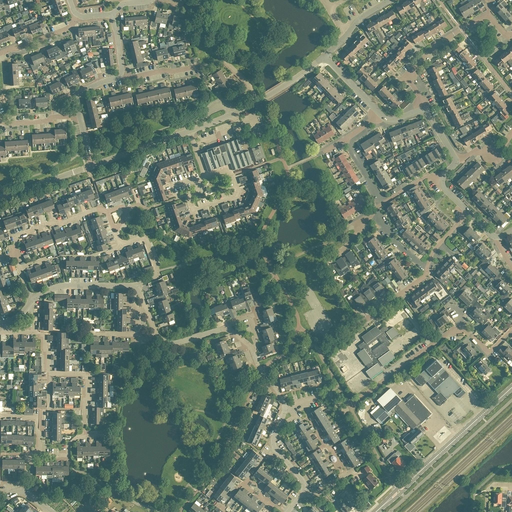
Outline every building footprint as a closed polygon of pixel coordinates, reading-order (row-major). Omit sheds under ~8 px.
[(8,6),(14,4),(12,0),(5,0),(7,2),(4,3),(7,9),(9,8),(8,6)] [(413,8),(416,6),(412,0),(411,0),(410,0),(409,0),(407,2),(413,13),(415,11),(414,9),(413,9),(413,8)] [(474,12),(479,9),(473,0),(470,0),(472,2),(469,3),(474,12)] [(473,0),(479,9),(484,6),(481,0),(473,0)] [(498,13),(504,8),(507,6),(503,2),(504,1),(502,0),(500,0),(498,2),(500,5),(494,9),(498,13)] [(413,13),(407,2),(403,4),(404,4),(402,6),(406,12),(409,10),(410,11),(409,11),(411,14),(413,13)] [(474,12),(469,3),(466,5),(464,2),(462,3),(469,15),(474,12)] [(60,3),(52,6),(53,9),(48,11),(49,13),(62,8),(60,3)] [(465,18),(469,15),(462,3),(460,4),(462,7),(459,9),(458,7),(455,9),(458,13),(461,12),(465,18)] [(402,14),(406,12),(402,6),(400,7),(400,6),(396,8),(403,19),(405,18),(403,15),(403,16),(402,14)] [(64,13),(62,8),(49,13),(50,15),(53,14),(54,17),(64,13)] [(498,13),(502,18),(508,12),(504,8),(498,13)] [(511,10),(508,12),(502,18),(506,22),(511,16),(511,10)] [(389,13),(387,14),(391,21),(395,19),(395,20),(396,23),(399,22),(392,11),(389,13)] [(156,23),(160,24),(162,15),(156,14),(155,19),(152,19),(151,27),(156,28),(156,23)] [(387,23),(391,21),(387,14),(385,16),(385,15),(382,17),(388,28),(390,27),(389,24),(388,24),(387,23)] [(168,29),(169,22),(166,21),(167,16),(162,15),(160,24),(163,24),(163,26),(165,27),(164,29),(167,30),(168,29)] [(441,21),(438,23),(442,29),(444,28),(444,29),(447,27),(441,16),(438,17),(441,21)] [(44,28),(42,23),(39,17),(35,19),(35,20),(32,22),(37,33),(42,31),(41,29),(44,28)] [(177,27),(178,24),(182,25),(183,19),(179,18),(173,17),(172,23),(169,22),(168,29),(173,30),(174,26),(177,27)] [(386,29),(388,28),(382,17),(378,19),(377,21),(381,27),(382,28),(385,27),(386,29)] [(124,21),(121,22),(121,28),(125,27),(125,28),(128,27),(128,31),(131,31),(130,18),(124,19),(124,21)] [(27,31),(26,30),(25,26),(24,24),(22,20),(18,22),(19,23),(15,25),(16,28),(20,36),(25,34),(24,33),(27,31)] [(375,21),(371,23),(378,34),(380,33),(378,30),(377,29),(381,27),(377,21),(375,22),(375,21)] [(430,22),(437,33),(440,31),(442,29),(438,23),(435,25),(432,21),(430,22)] [(25,26),(26,30),(29,29),(32,35),(37,33),(32,22),(28,23),(28,22),(24,24),(25,26)] [(431,27),(427,29),(432,36),(434,34),(434,35),(437,33),(430,22),(428,23),(431,27)] [(378,39),(380,38),(371,23),(368,25),(368,26),(366,27),(369,30),(365,32),(369,38),(373,37),(370,33),(374,31),(375,32),(374,33),(378,39)] [(20,36),(16,28),(13,29),(11,25),(7,27),(9,33),(12,32),(15,38),(20,36)] [(3,29),(0,30),(0,32),(4,42),(9,40),(6,34),(9,33),(7,27),(2,28),(3,29)] [(99,27),(94,28),(95,40),(104,39),(103,32),(100,33),(99,27)] [(423,40),(426,38),(420,29),(419,27),(417,29),(420,32),(417,34),(421,41),(422,40),(423,40)] [(426,38),(427,39),(430,37),(432,36),(427,29),(424,31),(422,27),(420,29),(426,38)] [(78,30),(78,36),(75,36),(75,39),(77,42),(78,42),(79,43),(81,42),(82,42),(84,41),(83,29),(78,30)] [(416,44),(419,42),(421,41),(417,34),(413,36),(412,35),(413,35),(411,32),(407,35),(409,39),(411,37),(416,44)] [(342,54),(343,55),(341,56),(346,62),(350,59),(350,60),(352,62),(356,59),(354,57),(353,57),(352,56),(359,51),(359,52),(361,54),(365,51),(363,49),(362,49),(361,48),(367,43),(368,44),(370,46),(372,44),(363,35),(359,38),(357,36),(355,38),(357,40),(351,46),(352,46),(348,49),(342,54)] [(131,40),(132,42),(129,43),(130,49),(142,46),(145,45),(145,41),(138,43),(137,41),(139,41),(139,38),(131,40)] [(405,43),(402,46),(408,51),(409,49),(410,50),(412,47),(404,38),(402,40),(405,43)] [(72,40),(67,43),(71,51),(72,53),(77,51),(78,54),(81,53),(80,50),(78,46),(75,47),(73,42),(72,40)] [(185,41),(177,43),(177,44),(180,56),(185,55),(184,49),(187,48),(185,41)] [(173,42),(168,43),(168,45),(170,53),(173,52),(174,57),(180,56),(177,44),(174,45),(173,42)] [(71,51),(67,43),(62,45),(65,51),(62,52),(64,58),(65,59),(68,57),(67,56),(69,55),(72,53),(71,51)] [(167,53),(170,53),(168,45),(165,46),(165,47),(160,48),(161,51),(163,60),(168,59),(167,53)] [(404,56),(404,55),(407,53),(406,52),(408,51),(402,46),(400,48),(397,45),(395,47),(396,48),(404,56)] [(61,59),(64,58),(62,52),(59,53),(57,47),(51,49),(55,57),(56,60),(56,61),(61,59)] [(452,58),(453,60),(456,58),(458,56),(463,51),(461,48),(460,49),(459,47),(453,52),(455,55),(454,56),(454,55),(452,58)] [(163,60),(161,51),(158,52),(157,48),(154,49),(154,50),(151,50),(153,57),(156,56),(157,61),(163,60)] [(404,55),(404,56),(396,48),(394,49),(396,51),(396,52),(397,53),(395,55),(400,60),(402,59),(405,57),(404,55)] [(55,57),(51,49),(50,49),(47,50),(47,51),(46,51),(49,58),(46,59),(47,60),(49,64),(51,63),(51,62),(56,60),(55,57)] [(457,61),(455,63),(456,65),(458,63),(468,55),(466,52),(465,52),(464,50),(463,51),(458,56),(456,58),(458,60),(457,61)] [(387,56),(396,65),(399,62),(400,60),(395,55),(393,53),(391,56),(389,54),(387,56)] [(35,56),(39,64),(42,63),(44,67),(49,65),(49,64),(47,60),(44,62),(40,54),(35,56)] [(501,57),(500,58),(505,64),(508,61),(509,62),(508,63),(510,65),(511,64),(504,54),(501,56),(501,57)] [(31,58),(30,58),(31,60),(34,66),(31,67),(33,71),(34,71),(38,69),(37,68),(40,67),(39,64),(35,56),(34,55),(31,56),(31,58)] [(466,65),(471,59),(470,58),(471,58),(468,55),(458,63),(460,65),(462,63),(462,62),(463,61),(466,65)] [(145,56),(133,59),(134,65),(142,63),(141,60),(145,59),(145,56)] [(394,68),(396,65),(387,56),(385,58),(389,61),(386,63),(391,69),(393,67),(394,68)] [(505,64),(500,58),(500,57),(496,60),(497,60),(495,61),(500,68),(503,65),(504,66),(503,66),(505,69),(507,67),(505,64)] [(470,69),(476,64),(473,61),(471,59),(466,65),(468,67),(465,70),(467,73),(471,70),(470,69)] [(390,70),(391,69),(386,63),(384,62),(382,64),(380,63),(378,64),(388,73),(390,71),(390,70)] [(87,68),(84,69),(89,78),(94,75),(91,70),(94,69),(91,63),(85,65),(87,68)] [(438,69),(441,67),(439,65),(434,67),(428,71),(430,74),(431,76),(438,72),(436,69),(437,68),(438,69)] [(75,70),(79,77),(81,75),(84,80),(89,78),(84,69),(83,66),(78,69),(75,70)] [(368,70),(369,69),(368,67),(365,70),(362,67),(356,73),(358,74),(357,75),(360,78),(368,70)] [(362,81),(364,83),(369,77),(367,75),(372,70),(370,68),(369,69),(368,70),(360,78),(359,79),(362,81)] [(75,70),(74,71),(70,73),(71,76),(69,77),(73,85),(78,82),(81,81),(79,77),(75,70)] [(473,78),(471,80),(472,82),(482,74),(479,71),(478,70),(472,75),(475,78),(474,79),(473,78)] [(215,82),(223,76),(220,71),(213,75),(212,74),(208,77),(209,79),(212,77),(214,81),(215,82)] [(438,72),(431,76),(432,78),(433,81),(433,82),(440,78),(445,76),(444,74),(441,75),(440,76),(438,72)] [(314,88),(323,78),(321,76),(322,75),(320,73),(317,76),(315,74),(313,76),(315,78),(313,80),(315,83),(312,86),(314,88)] [(73,85),(69,77),(68,74),(60,78),(63,84),(66,83),(68,88),(73,85)] [(480,84),(485,79),(484,77),(482,74),(472,82),(474,84),(476,82),(477,81),(480,84)] [(219,87),(227,82),(223,76),(215,82),(214,81),(211,83),(213,85),(216,82),(218,86),(219,87)] [(369,77),(364,83),(365,84),(368,87),(377,78),(375,77),(372,80),(369,77)] [(54,85),(58,93),(63,90),(61,85),(63,84),(60,78),(56,80),(57,83),(54,85)] [(321,88),(328,82),(326,80),(325,80),(323,78),(314,88),(315,89),(318,86),(321,88)] [(375,83),(379,80),(377,78),(368,87),(370,90),(371,90),(372,91),(378,86),(375,83)] [(433,82),(433,81),(433,82),(433,83),(433,84),(435,87),(446,82),(445,80),(442,81),(443,82),(442,82),(440,78),(433,82)] [(480,91),(490,83),(487,80),(485,79),(480,84),(482,87),(481,88),(481,87),(479,89),(480,91)] [(219,87),(218,86),(215,88),(216,90),(220,88),(222,92),(230,87),(227,82),(219,87)] [(322,96),(331,86),(329,84),(330,84),(328,82),(321,88),(323,91),(320,94),(322,96)] [(446,82),(435,87),(436,91),(437,91),(438,93),(445,89),(443,86),(444,85),(444,86),(447,84),(446,82)] [(53,95),(58,93),(54,85),(52,86),(50,83),(45,85),(48,91),(50,90),(53,95)] [(492,86),(490,83),(480,91),(482,93),(484,91),(484,90),(485,90),(487,93),(493,88),(492,86)] [(196,97),(198,97),(198,94),(196,85),(174,90),(176,99),(177,102),(179,101),(178,99),(184,97),(185,100),(190,99),(189,96),(195,95),(196,97)] [(329,96),(336,90),(334,88),(333,88),(331,86),(322,96),(323,97),(326,94),(329,96)] [(382,97),(388,91),(384,87),(378,92),(380,94),(379,94),(382,97)] [(169,100),(171,100),(171,97),(169,88),(135,96),(137,105),(138,105),(139,108),(141,107),(140,104),(146,103),(147,106),(152,104),(151,102),(157,100),(158,103),(163,102),(162,99),(169,98),(169,100)] [(451,93),(450,90),(448,92),(447,93),(445,89),(438,93),(439,94),(438,95),(440,98),(451,93)] [(329,104),(339,94),(337,92),(338,92),(336,90),(329,96),(331,99),(328,102),(329,104)] [(388,91),(382,97),(385,100),(386,101),(392,95),(388,91)] [(131,106),(133,105),(133,103),(131,93),(108,98),(111,108),(111,110),(114,110),(113,107),(119,106),(120,108),(124,107),(124,105),(130,103),(131,106)] [(485,101),(487,103),(489,101),(490,100),(493,103),(499,98),(497,96),(498,96),(495,93),(485,101)] [(50,101),(49,94),(44,95),(44,98),(41,99),(41,108),(44,107),(44,108),(44,109),(46,109),(47,108),(47,107),(47,101),(50,101)] [(339,94),(329,104),(331,105),(334,102),(337,105),(344,98),(342,96),(341,97),(339,94)] [(392,95),(386,101),(388,103),(390,106),(396,100),(398,98),(394,94),(392,95)] [(30,109),(30,108),(30,102),(33,102),(32,95),(24,96),(24,100),(25,109),(27,109),(27,110),(30,109)] [(41,108),(41,99),(38,99),(38,95),(32,95),(33,102),(35,102),(36,108),(41,108)] [(25,109),(24,100),(22,100),(21,96),(15,97),(16,103),(19,103),(19,109),(25,109)] [(455,126),(456,128),(463,124),(461,120),(462,120),(463,120),(465,119),(464,117),(469,115),(468,113),(463,115),(461,116),(461,117),(460,117),(456,110),(457,109),(458,110),(460,108),(458,104),(456,105),(456,106),(455,107),(451,99),(452,98),(452,99),(455,98),(454,96),(443,101),(445,105),(442,106),(443,109),(445,108),(449,115),(450,115),(452,119),(451,119),(455,126)] [(87,107),(95,105),(94,102),(99,101),(99,98),(86,101),(87,107)] [(493,110),(503,102),(501,99),(500,99),(499,98),(493,103),(496,106),(495,107),(494,106),(492,108),(493,110)] [(395,109),(398,106),(400,104),(396,100),(390,106),(393,109),(394,108),(395,109)] [(506,107),(507,107),(505,105),(506,105),(503,102),(493,110),(495,112),(497,110),(498,109),(500,112),(501,112),(506,107)] [(348,107),(346,108),(356,118),(360,114),(355,109),(353,107),(350,110),(348,107)] [(497,115),(495,117),(496,120),(499,117),(503,122),(508,117),(506,115),(509,112),(508,111),(508,110),(506,107),(501,112),(497,115)] [(345,115),(352,122),(356,118),(346,108),(344,110),(347,113),(345,115)] [(101,110),(89,113),(90,118),(97,116),(97,113),(102,112),(101,110)] [(338,116),(348,126),(352,122),(345,115),(342,117),(340,115),(338,116)] [(336,123),(335,125),(341,131),(342,129),(343,130),(348,126),(338,116),(336,118),(339,121),(336,123)] [(104,121),(91,124),(92,129),(100,128),(99,124),(104,123),(104,121)] [(421,121),(416,123),(421,136),(423,135),(422,132),(425,131),(425,132),(428,131),(425,122),(422,123),(421,121)] [(487,133),(490,131),(492,130),(490,126),(492,125),(489,121),(487,122),(488,123),(483,126),(483,127),(484,127),(487,133)] [(324,127),(323,127),(329,137),(334,134),(330,127),(331,126),(330,123),(327,125),(328,127),(325,128),(324,127)] [(416,123),(411,125),(414,135),(417,133),(418,137),(421,136),(416,123)] [(411,125),(405,127),(410,140),(412,139),(411,136),(414,135),(411,125)] [(486,135),(488,134),(487,133),(484,127),(483,127),(481,129),(478,126),(476,127),(483,138),(486,136),(486,135)] [(324,141),(329,137),(323,127),(322,128),(323,130),(320,132),(319,130),(318,131),(324,141)] [(405,127),(400,129),(403,139),(407,137),(408,141),(410,140),(405,127)] [(473,134),(478,140),(479,139),(480,140),(483,138),(476,127),(474,128),(476,132),(473,134)] [(400,129),(395,131),(399,144),(402,143),(400,140),(403,139),(400,129)] [(66,139),(66,130),(54,131),(54,134),(31,136),(32,145),(33,148),(35,147),(35,145),(41,144),(41,147),(46,146),(46,144),(52,143),(52,146),(55,146),(55,143),(55,142),(57,142),(57,140),(63,139),(64,142),(66,142),(66,139)] [(324,141),(318,131),(316,132),(317,133),(313,136),(318,144),(324,141)] [(391,139),(389,140),(392,147),(394,146),(394,145),(397,144),(397,145),(399,144),(395,131),(389,133),(391,139)] [(476,141),(478,140),(473,134),(470,136),(468,132),(466,133),(473,144),(476,142),(476,141)] [(380,133),(375,136),(380,144),(383,143),(385,145),(386,144),(389,143),(386,137),(383,138),(382,136),(380,133)] [(463,140),(467,147),(469,146),(473,144),(466,133),(460,137),(462,141),(463,140)] [(370,139),(375,148),(378,146),(383,153),(385,152),(380,144),(375,136),(370,139)] [(378,157),(376,154),(373,149),(375,148),(370,139),(365,142),(371,151),(375,158),(378,157)] [(219,146),(213,148),(214,153),(219,168),(228,164),(230,164),(231,167),(233,171),(252,164),(253,164),(248,151),(234,156),(233,153),(242,150),(238,140),(219,146)] [(28,150),(27,141),(4,143),(4,146),(0,146),(0,156),(3,156),(3,159),(5,159),(5,156),(5,155),(8,154),(8,152),(14,151),(14,154),(19,153),(19,151),(25,150),(25,153),(28,153),(28,150)] [(362,152),(365,157),(369,155),(368,152),(371,151),(365,142),(360,145),(364,151),(362,152)] [(429,149),(435,159),(438,158),(439,159),(441,157),(444,155),(437,144),(429,149)] [(253,149),(250,150),(255,162),(258,161),(259,164),(263,162),(262,160),(265,158),(261,146),(257,147),(257,149),(255,150),(253,149)] [(213,148),(207,150),(208,152),(202,154),(207,172),(219,168),(214,153),(213,148)] [(433,161),(435,159),(429,149),(427,151),(429,154),(426,155),(431,164),(433,162),(433,161)] [(191,154),(186,156),(189,164),(190,168),(192,168),(191,165),(192,164),(191,164),(194,163),(191,154)] [(335,166),(346,160),(342,154),(335,159),(334,157),(331,159),(333,162),(335,161),(337,163),(335,164),(335,166)] [(419,156),(426,166),(428,164),(429,165),(431,164),(426,155),(423,157),(421,154),(419,156)] [(189,164),(186,156),(181,158),(180,157),(183,165),(184,166),(186,165),(186,166),(187,167),(188,169),(190,168),(189,164)] [(423,167),(426,166),(419,156),(417,157),(419,160),(417,162),(422,170),(424,168),(423,167)] [(181,166),(183,165),(180,157),(175,158),(178,167),(179,169),(181,168),(181,166)] [(175,158),(170,160),(173,169),(178,167),(175,158)] [(422,170),(417,162),(416,162),(415,159),(412,161),(410,159),(409,160),(416,172),(419,170),(419,171),(422,170)] [(170,160),(165,162),(169,174),(171,174),(170,171),(171,170),(170,170),(173,169),(170,160)] [(339,171),(349,165),(346,160),(335,166),(336,167),(338,166),(340,169),(338,170),(339,171)] [(413,174),(416,172),(409,160),(408,160),(409,162),(405,165),(412,176),(414,175),(413,174)] [(373,171),(383,165),(382,163),(381,164),(379,161),(370,166),(373,171)] [(165,162),(160,164),(163,172),(165,171),(165,172),(166,173),(167,175),(169,174),(165,162)] [(472,165),(480,174),(483,171),(484,172),(485,171),(478,163),(476,165),(474,163),(472,165)] [(161,176),(161,175),(163,172),(160,164),(157,165),(156,167),(153,172),(161,176)] [(349,165),(339,171),(339,173),(342,171),(343,174),(341,175),(342,177),(352,170),(349,165)] [(376,176),(384,171),(385,171),(383,168),(385,167),(383,165),(373,171),(376,176)] [(477,177),(480,174),(472,165),(469,168),(471,170),(470,171),(477,179),(478,178),(477,177)] [(401,166),(399,168),(401,172),(402,171),(406,178),(409,176),(410,177),(412,176),(406,167),(403,168),(401,166)] [(511,172),(509,169),(508,168),(505,170),(505,169),(503,171),(510,179),(511,176),(511,172)] [(246,180),(259,176),(257,170),(248,173),(249,176),(248,176),(248,177),(244,178),(245,180),(246,179),(246,180)] [(345,182),(355,176),(352,170),(342,177),(343,178),(345,177),(347,179),(345,181),(345,182)] [(379,181),(389,175),(388,173),(386,174),(385,171),(384,171),(376,176),(379,181)] [(464,173),(472,182),(475,179),(476,180),(477,179),(470,171),(468,173),(466,171),(464,173)] [(506,182),(510,179),(503,171),(501,172),(502,173),(499,175),(506,183),(507,183),(506,182)] [(166,177),(161,175),(161,176),(153,172),(150,177),(151,177),(150,179),(151,182),(151,183),(159,180),(160,177),(165,179),(166,177)] [(468,185),(472,182),(464,173),(461,175),(463,177),(461,179),(469,187),(469,186),(468,185)] [(259,176),(246,180),(247,181),(249,181),(251,181),(252,183),(252,184),(258,181),(260,180),(261,180),(264,179),(262,174),(259,176)] [(382,186),(384,185),(391,180),(389,177),(390,176),(389,175),(379,181),(382,186)] [(506,183),(499,175),(496,177),(496,176),(494,178),(500,186),(504,183),(505,184),(506,183)] [(355,176),(345,182),(346,183),(348,182),(351,186),(359,181),(355,176)] [(468,188),(469,187),(461,179),(459,182),(458,181),(456,182),(463,190),(467,187),(468,188)] [(161,182),(160,182),(159,180),(151,183),(153,188),(161,185),(162,184),(165,183),(164,181),(162,182),(161,182)] [(394,189),(399,186),(396,181),(393,184),(391,180),(384,185),(382,186),(385,191),(392,186),(394,189)] [(251,189),(260,186),(258,181),(252,184),(252,183),(250,184),(250,187),(249,187),(249,188),(247,188),(247,191),(250,190),(251,189)] [(162,184),(161,185),(153,188),(154,193),(163,190),(162,187),(163,186),(166,185),(165,183),(162,184)] [(125,188),(128,198),(130,197),(130,195),(133,194),(130,186),(127,187),(126,184),(124,185),(125,188)] [(260,186),(251,189),(253,194),(253,195),(254,195),(255,194),(262,197),(262,196),(262,195),(262,192),(262,191),(260,186)] [(115,192),(118,201),(120,201),(120,199),(123,198),(120,190),(117,191),(116,188),(114,189),(115,192)] [(120,190),(123,198),(125,197),(126,198),(128,198),(125,188),(120,190)] [(411,200),(414,198),(422,193),(419,188),(415,191),(413,188),(407,192),(411,200)] [(74,192),(75,193),(79,205),(81,204),(81,205),(85,204),(84,202),(81,194),(79,190),(74,192)] [(86,192),(90,201),(92,200),(93,201),(95,200),(94,196),(91,190),(86,192)] [(476,204),(483,196),(480,193),(480,192),(480,191),(479,192),(477,190),(473,195),(475,196),(472,199),(475,202),(474,202),(476,204)] [(87,202),(90,201),(86,192),(81,194),(84,202),(87,201),(87,202)] [(116,202),(118,201),(115,192),(110,194),(113,202),(115,201),(116,202)] [(77,206),(79,205),(75,193),(70,194),(71,197),(74,206),(77,204),(77,206)] [(414,204),(425,197),(422,193),(414,198),(416,200),(413,202),(414,204)] [(113,202),(110,194),(104,196),(108,205),(110,204),(110,203),(113,202)] [(254,195),(253,195),(251,198),(260,202),(262,197),(255,194),(254,195)] [(166,200),(164,195),(156,198),(158,203),(166,200)] [(354,199),(360,209),(366,206),(361,198),(363,198),(361,195),(358,197),(359,199),(357,200),(355,198),(354,199)] [(483,196),(476,204),(477,205),(478,204),(481,207),(481,206),(487,200),(489,198),(485,195),(483,196)] [(71,207),(74,206),(71,197),(65,199),(66,200),(67,203),(69,209),(69,208),(69,209),(70,209),(72,208),(71,207)] [(420,207),(428,202),(425,197),(414,204),(416,206),(418,205),(420,207)] [(260,202),(251,198),(249,203),(257,207),(260,202)] [(355,212),(360,209),(354,199),(353,200),(354,202),(351,204),(350,201),(349,202),(355,212)] [(481,206),(481,207),(483,209),(482,210),(484,212),(491,204),(493,202),(489,199),(487,200),(481,206)] [(61,202),(62,205),(65,214),(68,213),(67,212),(70,211),(70,209),(69,209),(69,208),(69,209),(67,203),(66,200),(61,202)] [(385,209),(389,214),(397,209),(395,206),(397,205),(395,200),(388,204),(390,207),(385,209)] [(46,203),(49,212),(51,211),(51,210),(54,209),(51,201),(46,203)] [(355,212),(349,202),(348,203),(349,205),(346,207),(345,205),(343,206),(350,216),(355,212)] [(427,209),(431,207),(428,202),(420,207),(422,210),(419,212),(422,216),(429,212),(427,209)] [(41,204),(44,213),(47,212),(47,213),(49,212),(46,203),(41,204)] [(240,209),(237,210),(240,218),(245,217),(241,204),(240,203),(238,203),(239,205),(240,208),(240,209)] [(257,207),(249,203),(247,206),(248,207),(250,214),(254,213),(254,212),(255,212),(257,207)] [(168,213),(180,208),(180,206),(176,208),(175,204),(166,207),(168,213)] [(241,204),(245,217),(250,215),(250,214),(248,207),(247,206),(245,207),(244,206),(243,204),(241,204)] [(494,207),(491,204),(484,212),(485,213),(486,212),(489,215),(496,207),(495,207),(494,207)] [(62,205),(57,207),(60,215),(63,214),(63,215),(65,214),(62,205)] [(31,208),(34,216),(36,215),(37,216),(39,216),(36,206),(31,208)] [(344,219),(350,216),(343,206),(342,207),(343,209),(339,211),(344,219)] [(490,216),(488,219),(490,221),(492,220),(499,212),(501,210),(497,206),(496,207),(489,215),(490,216)] [(34,216),(31,208),(25,210),(29,219),(31,218),(31,217),(34,216)] [(181,210),(180,208),(168,213),(170,218),(178,215),(177,212),(178,212),(179,211),(181,210)] [(391,219),(399,214),(397,209),(389,214),(391,219)] [(227,213),(230,223),(235,221),(235,220),(233,213),(232,213),(230,214),(230,213),(229,212),(228,210),(226,211),(227,213)] [(240,218),(237,210),(232,212),(232,213),(233,213),(235,220),(240,218)] [(225,215),(222,216),(225,225),(230,223),(227,213),(226,211),(224,211),(225,214),(225,215)] [(427,214),(422,219),(425,222),(424,223),(427,226),(430,223),(437,216),(436,215),(436,214),(433,211),(433,212),(429,216),(427,214)] [(18,216),(22,226),(24,225),(23,224),(27,223),(23,212),(20,213),(17,214),(18,216)] [(503,215),(499,212),(492,220),(493,221),(494,220),(497,223),(504,215),(503,214),(503,215)] [(16,217),(13,218),(16,226),(19,225),(20,227),(22,226),(18,216),(17,214),(15,215),(16,217)] [(391,219),(394,223),(402,218),(399,214),(391,219)] [(504,215),(497,223),(499,225),(499,226),(500,228),(501,227),(510,218),(506,214),(504,215)] [(172,223),(180,220),(182,220),(182,221),(185,221),(183,217),(181,217),(180,217),(179,217),(178,215),(170,218),(172,223)] [(12,216),(7,217),(12,229),(14,229),(13,227),(16,226),(13,218),(12,216)] [(208,217),(212,229),(220,226),(217,218),(215,219),(214,219),(212,220),(211,219),(211,218),(210,216),(208,217)] [(434,226),(441,219),(437,216),(430,223),(434,226)] [(7,217),(2,219),(5,229),(6,229),(6,230),(7,231),(12,229),(7,217)] [(92,225),(92,226),(102,222),(101,220),(100,220),(99,217),(91,220),(92,224),(90,224),(91,226),(92,225)] [(204,223),(207,232),(208,232),(207,231),(212,229),(208,217),(206,217),(207,220),(207,221),(204,222),(204,223)] [(401,225),(403,228),(409,224),(405,217),(402,218),(394,223),(397,228),(401,225)] [(438,230),(445,223),(441,219),(434,226),(438,230)] [(173,228),(182,225),(180,220),(172,223),(173,228)] [(199,225),(202,234),(207,232),(204,223),(202,224),(202,223),(201,223),(200,221),(198,221),(199,225)] [(103,224),(102,222),(92,226),(94,231),(103,228),(102,225),(103,224)] [(186,227),(188,223),(189,223),(187,222),(184,226),(185,227),(182,235),(187,237),(189,238),(192,237),(189,228),(186,227)] [(193,223),(197,235),(202,234),(199,225),(197,226),(196,225),(196,224),(195,222),(193,223)] [(192,228),(189,228),(192,237),(197,235),(193,223),(191,224),(192,226),(192,227),(192,228)] [(445,223),(438,230),(442,234),(449,227),(445,223)] [(405,240),(411,233),(409,231),(411,229),(409,228),(411,226),(409,224),(403,228),(405,231),(400,237),(405,240)] [(75,231),(77,239),(83,237),(78,225),(76,226),(77,230),(75,231)] [(185,227),(184,226),(182,225),(173,228),(173,229),(174,228),(175,231),(176,232),(177,233),(182,235),(185,227)] [(58,227),(56,228),(61,242),(62,244),(67,242),(64,234),(64,232),(61,233),(58,227)] [(56,244),(61,242),(56,228),(53,229),(56,235),(53,236),(56,244)] [(72,241),(77,239),(75,231),(72,232),(70,228),(68,229),(72,241)] [(94,231),(96,236),(106,232),(105,230),(104,230),(103,228),(94,231)] [(468,239),(474,233),(470,228),(466,232),(464,230),(459,235),(463,239),(465,237),(468,239)] [(4,240),(6,240),(7,241),(10,240),(7,231),(6,230),(6,229),(5,229),(0,231),(4,240)] [(67,233),(64,234),(67,242),(72,241),(68,229),(65,230),(67,233)] [(98,241),(106,238),(105,235),(107,234),(106,232),(96,236),(98,241)] [(44,234),(48,246),(53,244),(50,236),(47,237),(46,233),(44,234)] [(405,240),(409,244),(415,237),(411,233),(405,240)] [(474,233),(468,239),(471,242),(469,244),(473,248),(477,245),(478,243),(476,241),(479,238),(474,233)] [(440,238),(435,234),(431,238),(436,242),(440,238)] [(32,251),(38,249),(33,237),(33,236),(30,237),(32,242),(30,243),(29,243),(32,251)] [(32,251),(29,243),(30,243),(28,237),(25,238),(26,241),(23,242),(24,245),(27,253),(32,251)] [(43,247),(40,239),(37,240),(36,237),(33,237),(38,249),(43,247)] [(413,248),(419,240),(415,237),(409,244),(413,248)] [(100,246),(105,244),(110,242),(109,240),(107,240),(106,238),(98,241),(100,245),(100,246)] [(368,250),(368,249),(379,241),(378,240),(377,241),(375,238),(371,241),(369,238),(363,243),(368,250)] [(416,252),(417,251),(423,244),(419,240),(413,248),(413,249),(416,252)] [(373,252),(381,247),(379,243),(380,243),(379,241),(368,249),(371,254),(373,252)] [(100,246),(100,245),(96,247),(98,252),(108,249),(107,247),(106,247),(105,244),(100,246)] [(145,259),(140,244),(137,245),(138,249),(136,250),(138,258),(139,260),(145,259)] [(424,251),(427,253),(432,247),(428,244),(426,246),(423,244),(417,251),(421,255),(424,251)] [(475,252),(479,257),(486,250),(485,249),(486,248),(483,245),(480,247),(477,245),(473,248),(471,250),(474,253),(475,252)] [(133,260),(138,258),(136,250),(133,250),(132,247),(129,248),(133,260)] [(377,256),(384,251),(381,247),(373,252),(371,254),(372,256),(375,254),(377,256)] [(125,253),(126,257),(127,257),(128,261),(133,260),(129,248),(127,248),(128,252),(125,253)] [(481,269),(485,265),(488,262),(486,259),(491,253),(488,250),(487,251),(486,250),(479,257),(482,259),(481,261),(483,263),(479,267),(481,269)] [(384,251),(377,256),(378,259),(376,261),(379,265),(385,261),(383,258),(388,255),(384,251)] [(119,269),(125,267),(120,255),(119,252),(116,252),(119,259),(117,260),(119,269)] [(349,270),(360,266),(361,266),(350,252),(345,256),(348,260),(344,263),(349,270)] [(127,257),(126,257),(124,258),(123,254),(120,255),(125,267),(130,265),(128,261),(127,257)] [(106,264),(100,266),(102,272),(108,269),(109,272),(114,270),(110,258),(109,255),(107,256),(108,259),(109,263),(106,264)] [(114,270),(119,269),(117,260),(114,261),(112,258),(110,258),(114,270)] [(339,267),(335,270),(339,274),(341,277),(345,274),(351,272),(351,273),(349,270),(344,263),(341,258),(341,259),(336,262),(336,263),(339,267)] [(447,262),(453,269),(455,267),(459,271),(462,268),(457,263),(457,264),(450,258),(447,262)] [(391,269),(399,263),(395,259),(391,262),(389,259),(383,264),(386,268),(389,266),(391,269)] [(443,266),(450,272),(453,269),(447,262),(443,266)] [(44,270),(47,278),(52,276),(48,264),(47,263),(45,263),(46,266),(43,267),(44,270)] [(54,266),(51,267),(50,263),(48,264),(52,276),(57,274),(60,273),(58,265),(54,266)] [(399,263),(391,269),(394,273),(402,268),(399,263)] [(42,280),(47,278),(44,270),(41,271),(39,265),(37,266),(42,280)] [(487,277),(495,269),(491,265),(488,268),(485,265),(481,269),(480,271),(484,275),(485,275),(487,277)] [(33,273),(36,282),(42,280),(37,266),(34,267),(36,272),(33,273)] [(249,275),(256,273),(254,266),(247,268),(249,275)] [(439,270),(446,276),(450,272),(443,266),(439,270)] [(473,276),(477,272),(472,266),(467,270),(473,276)] [(402,268),(394,273),(397,278),(405,272),(402,268)] [(495,283),(499,279),(497,277),(500,274),(495,269),(487,277),(490,280),(489,280),(494,285),(495,283)] [(446,276),(439,270),(435,274),(439,277),(437,279),(442,284),(445,281),(445,282),(449,278),(446,276)] [(31,283),(36,282),(33,273),(31,274),(30,271),(27,272),(31,283)] [(405,272),(397,278),(400,282),(408,277),(405,272)] [(156,291),(166,287),(164,282),(168,280),(167,276),(162,278),(162,279),(154,282),(155,285),(156,285),(157,288),(156,288),(156,291)] [(384,291),(374,277),(373,277),(374,277),(366,286),(371,293),(375,290),(378,295),(383,291),(384,291)] [(428,284),(434,292),(436,290),(438,293),(442,290),(438,283),(435,285),(432,281),(428,284)] [(494,285),(490,289),(494,292),(495,293),(497,291),(499,293),(501,291),(507,286),(502,281),(498,285),(495,283),(494,285)] [(363,292),(359,295),(362,300),(366,297),(369,301),(374,298),(375,298),(371,293),(366,286),(364,283),(364,284),(365,284),(360,289),(363,292)] [(484,292),(487,289),(479,283),(476,286),(484,292)] [(434,292),(428,284),(423,288),(429,296),(434,292)] [(462,294),(459,297),(464,302),(472,293),(469,291),(464,286),(459,292),(462,294)] [(507,286),(501,291),(504,294),(499,298),(502,301),(511,291),(507,286)] [(166,287),(156,291),(158,296),(157,297),(158,300),(165,297),(166,297),(165,294),(170,292),(168,288),(167,289),(166,287)] [(249,287),(243,289),(247,302),(253,300),(254,301),(256,300),(254,294),(252,295),(249,287)] [(419,291),(425,299),(429,296),(423,288),(419,291)] [(366,305),(366,304),(362,300),(359,295),(355,290),(355,291),(351,296),(353,298),(349,301),(353,306),(357,303),(360,308),(365,304),(366,305)] [(415,294),(421,302),(425,299),(419,291),(415,294)] [(479,300),(472,293),(464,302),(468,306),(471,303),(474,306),(477,302),(479,300)] [(421,302),(415,294),(410,298),(413,302),(411,303),(415,309),(420,306),(418,304),(421,302)] [(159,309),(168,305),(165,297),(158,300),(149,303),(150,305),(158,303),(159,306),(158,307),(159,309)] [(240,309),(237,300),(235,300),(234,299),(233,298),(232,298),(231,298),(230,299),(230,300),(231,301),(233,307),(230,308),(232,312),(234,311),(234,310),(237,309),(238,310),(240,309)] [(237,300),(240,309),(246,307),(246,308),(249,307),(248,303),(245,304),(243,299),(240,300),(239,299),(237,300)] [(503,305),(500,308),(502,310),(504,307),(509,312),(511,309),(511,299),(508,303),(506,301),(503,305)] [(469,316),(474,320),(481,312),(478,310),(482,307),(477,302),(474,306),(472,308),(474,310),(469,316)] [(162,318),(164,317),(169,315),(168,312),(169,312),(168,308),(169,308),(168,305),(159,309),(161,315),(160,315),(161,318),(162,318)] [(220,306),(223,315),(229,313),(229,314),(232,313),(232,312),(230,308),(228,309),(226,305),(223,306),(222,305),(220,306)] [(223,315),(220,306),(214,308),(216,314),(213,315),(215,318),(217,317),(217,316),(220,315),(221,316),(223,315)] [(264,318),(273,314),(271,308),(267,310),(266,307),(262,309),(263,311),(264,315),(263,315),(264,318)] [(442,317),(440,319),(444,325),(449,321),(447,318),(450,316),(445,310),(440,314),(442,317)] [(483,319),(486,321),(486,322),(491,316),(487,311),(483,315),(481,312),(474,320),(478,324),(483,319)] [(164,317),(162,318),(164,323),(163,324),(164,327),(168,325),(167,323),(174,320),(171,314),(169,315),(164,317)] [(266,327),(269,325),(268,323),(274,321),(273,317),(274,317),(273,314),(264,318),(266,323),(265,324),(266,327)] [(214,318),(207,320),(210,328),(217,326),(214,318)] [(444,325),(440,319),(437,321),(434,318),(429,321),(434,327),(437,325),(439,328),(444,325)] [(485,336),(485,337),(492,329),(490,327),(492,325),(488,321),(483,326),(486,328),(480,334),(484,337),(485,336)] [(183,337),(190,334),(185,322),(178,325),(183,337)] [(266,327),(262,328),(263,331),(264,335),(262,335),(263,337),(273,334),(271,328),(270,328),(269,325),(266,327)] [(393,328),(389,331),(386,326),(381,329),(380,330),(381,330),(379,331),(376,327),(362,338),(365,342),(358,347),(361,351),(357,354),(366,366),(368,368),(369,370),(366,372),(371,380),(383,371),(380,367),(381,367),(382,366),(383,367),(395,358),(386,346),(390,343),(385,337),(388,335),(391,340),(398,335),(393,328)] [(494,327),(492,329),(485,337),(486,337),(485,338),(488,341),(494,336),(496,338),(501,333),(494,327)] [(273,334),(263,337),(266,343),(264,344),(265,346),(269,345),(271,344),(274,343),(273,340),(277,339),(275,335),(274,335),(273,334)] [(214,341),(215,344),(217,350),(227,346),(226,344),(225,344),(223,338),(214,341)] [(86,347),(86,357),(90,357),(90,354),(96,354),(96,342),(93,342),(93,346),(90,345),(90,347),(86,347)] [(112,342),(112,346),(112,352),(112,351),(120,352),(120,343),(116,343),(116,342),(112,342)] [(124,343),(120,343),(120,352),(128,352),(129,342),(124,342),(124,343)] [(464,350),(465,352),(463,354),(468,359),(475,352),(469,346),(467,348),(465,346),(465,345),(463,343),(454,350),(458,355),(464,350)] [(265,346),(262,348),(265,356),(273,353),(272,351),(274,350),(271,344),(269,345),(265,346)] [(227,346),(217,350),(218,352),(220,352),(221,355),(220,356),(221,358),(231,355),(230,351),(229,352),(227,346)] [(501,349),(497,353),(507,363),(510,360),(511,362),(511,360),(511,351),(508,348),(505,352),(501,349)] [(230,364),(240,361),(239,358),(238,359),(237,356),(238,355),(236,353),(233,354),(234,356),(228,358),(230,364)] [(240,361),(230,364),(231,367),(233,366),(234,370),(238,368),(239,371),(244,369),(243,366),(242,366),(240,361)] [(439,377),(454,393),(457,396),(463,390),(449,375),(442,368),(436,361),(426,370),(425,370),(415,379),(422,387),(427,382),(430,385),(439,377)] [(491,370),(486,365),(484,366),(484,365),(484,364),(483,364),(481,361),(482,361),(481,361),(474,367),(482,375),(484,373),(486,375),(491,370)] [(312,370),(315,380),(318,379),(319,383),(321,382),(318,369),(312,370)] [(301,373),(304,383),(307,382),(307,385),(310,385),(307,372),(301,373)] [(290,376),(293,385),(296,385),(296,388),(299,388),(296,375),(290,376)] [(293,385),(290,376),(285,377),(288,390),(291,390),(290,386),(293,385)] [(288,390),(285,377),(279,379),(281,388),(284,387),(285,391),(288,390)] [(447,400),(454,393),(439,377),(430,385),(438,394),(433,399),(440,407),(447,400)] [(397,411),(395,410),(394,408),(401,401),(390,389),(377,401),(380,404),(382,406),(390,415),(392,413),(394,414),(397,411)] [(262,395),(261,397),(258,396),(256,398),(269,404),(271,399),(262,395)] [(415,430),(417,428),(426,419),(427,420),(428,419),(427,418),(431,414),(414,396),(405,404),(404,404),(401,401),(402,401),(402,400),(401,401),(394,408),(395,410),(397,411),(413,429),(415,430)] [(266,409),(269,404),(256,398),(255,401),(259,402),(258,405),(266,409)] [(380,404),(370,413),(380,424),(390,415),(382,406),(380,404)] [(264,414),(266,409),(258,405),(256,408),(253,406),(252,409),(264,414)] [(90,408),(90,412),(91,412),(91,416),(100,416),(100,412),(103,412),(103,408),(98,408),(91,408),(90,408)] [(319,408),(311,413),(313,416),(310,419),(311,420),(322,413),(319,408)] [(455,409),(450,415),(456,420),(457,418),(454,416),(458,412),(455,409)] [(322,413),(311,420),(312,422),(315,419),(317,422),(325,417),(322,413)] [(90,420),(90,424),(100,425),(100,416),(91,416),(91,420),(90,420)] [(253,419),(266,425),(268,420),(260,416),(258,419),(255,417),(253,419)] [(325,417),(317,422),(319,425),(315,428),(316,429),(328,422),(325,417)] [(263,430),(266,425),(253,419),(252,422),(256,423),(255,426),(263,430)] [(328,422),(316,429),(317,431),(321,429),(323,432),(331,426),(328,422)] [(294,429),(297,434),(305,429),(309,427),(308,425),(304,427),(302,424),(294,429)] [(261,435),(263,430),(255,426),(253,429),(250,427),(249,430),(261,435)] [(322,438),(334,431),(331,426),(323,432),(325,435),(321,437),(322,438)] [(413,435),(418,440),(424,435),(419,429),(419,430),(417,428),(415,430),(416,432),(413,435)] [(305,429),(297,434),(300,439),(312,431),(310,429),(307,432),(305,429)] [(259,441),(261,435),(249,430),(248,432),(251,434),(250,437),(259,441)] [(313,433),(312,431),(300,439),(303,443),(311,438),(309,435),(313,433)] [(328,441),(337,435),(334,431),(322,438),(323,440),(327,438),(328,441)] [(410,442),(413,445),(418,440),(413,435),(411,432),(402,440),(407,445),(410,442)] [(340,440),(337,435),(328,441),(325,443),(326,445),(330,442),(331,445),(340,440)] [(392,439),(390,435),(382,439),(384,443),(392,439)] [(259,441),(250,437),(249,439),(245,438),(244,440),(256,446),(259,441)] [(305,448),(317,440),(316,439),(313,441),(311,438),(303,443),(305,448)] [(318,442),(317,440),(305,448),(308,452),(317,447),(315,444),(318,442)] [(337,452),(349,445),(346,440),(338,445),(339,448),(336,451),(337,452)] [(349,445),(337,452),(338,454),(341,452),(343,455),(352,449),(349,445)] [(352,449),(343,455),(345,458),(342,460),(343,461),(346,459),(354,454),(352,449)] [(249,455),(256,461),(258,458),(261,461),(263,458),(252,450),(249,455)] [(308,457),(311,461),(322,454),(321,452),(318,454),(316,451),(308,457)] [(311,461),(314,466),(322,461),(320,458),(323,456),(322,454),(311,461)] [(354,454),(346,459),(343,461),(344,463),(347,461),(349,464),(357,458),(354,454)] [(406,465),(395,454),(390,458),(394,462),(392,464),(399,471),(406,465)] [(245,459),(256,468),(257,466),(254,463),(256,461),(249,455),(245,459)] [(357,458),(349,464),(346,466),(347,468),(350,466),(352,468),(360,463),(357,458)] [(242,464),(249,470),(251,467),(254,470),(256,468),(245,459),(242,464)] [(314,466),(316,470),(328,463),(327,461),(324,464),(322,461),(314,466)] [(316,470),(319,475),(328,470),(326,467),(329,465),(328,463),(316,470)] [(238,468),(249,477),(250,474),(247,472),(249,470),(242,464),(238,468)] [(244,476),(246,478),(247,479),(249,477),(238,468),(235,473),(242,479),(244,476)] [(264,471),(260,468),(259,468),(251,478),(253,480),(256,477),(258,479),(264,471)] [(328,470),(319,475),(322,480),(334,472),(333,471),(329,473),(328,470)] [(264,471),(258,479),(261,481),(258,484),(260,485),(269,475),(264,471)] [(227,478),(234,484),(236,481),(239,484),(241,482),(230,474),(227,478)] [(269,475),(260,485),(262,487),(265,484),(267,486),(270,482),(273,478),(269,475)] [(372,489),(378,484),(377,482),(376,481),(370,475),(362,481),(364,484),(365,482),(372,489)] [(223,483),(234,491),(235,489),(232,486),(234,484),(227,478),(223,483)] [(275,486),(270,482),(267,486),(264,490),(267,492),(264,495),(266,497),(275,486)] [(220,487),(227,493),(229,490),(232,493),(234,491),(223,483),(220,487)] [(273,497),(279,489),(275,486),(266,497),(268,498),(271,495),(273,497)] [(216,492),(227,500),(229,498),(225,495),(227,493),(220,487),(216,492)] [(239,490),(234,497),(238,501),(247,490),(244,489),(242,492),(239,490)] [(275,504),(284,493),(279,489),(273,497),(275,499),(273,502),(275,504)] [(220,502),(222,499),(225,502),(227,500),(216,492),(214,494),(210,490),(206,496),(211,499),(213,496),(220,502)] [(247,490),(238,501),(243,505),(248,497),(246,495),(249,492),(247,490)] [(280,502),(282,504),(288,496),(284,493),(275,504),(277,505),(280,502)] [(501,500),(501,494),(494,494),(494,504),(501,504),(500,508),(506,508),(506,500),(501,500)] [(104,510),(113,503),(107,495),(101,500),(104,504),(101,507),(104,510)] [(251,499),(248,497),(243,505),(247,508),(255,497),(254,496),(251,499)] [(255,497),(247,508),(252,511),(258,504),(255,502),(258,499),(255,497)] [(194,504),(189,510),(190,511),(195,511),(199,507),(201,505),(196,501),(194,504)] [(349,511),(352,509),(349,505),(346,501),(337,508),(340,511),(349,511)] [(20,510),(23,511),(31,511),(32,511),(33,511),(38,511),(27,503),(23,509),(22,508),(20,510)] [(260,506),(258,504),(252,511),(258,511),(262,508),(265,505),(262,503),(260,506)]
